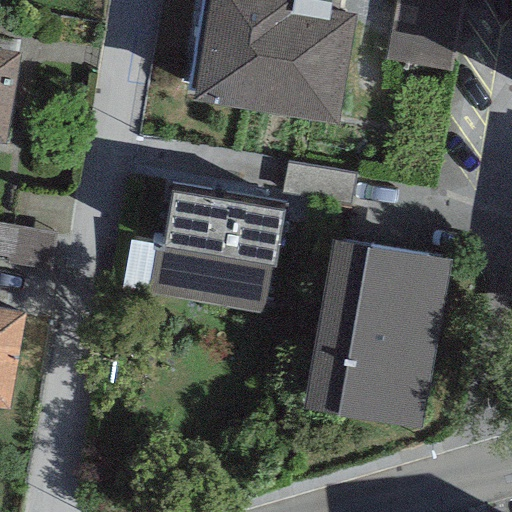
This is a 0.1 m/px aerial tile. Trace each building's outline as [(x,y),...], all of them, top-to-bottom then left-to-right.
[(284,0),(206,0),(191,92),(340,117),(356,17),(284,5),(284,0)] [(459,0),(393,0),(384,59),(447,69),(459,0)] [(0,140),(9,142),(21,57),(0,53),(0,140)] [(284,199),(169,180),(150,296),(265,314),(284,199)] [(450,254),(330,232),(302,401),(420,423),(450,254)] [(0,401),(10,403),(25,307),(0,303),(0,401)]
